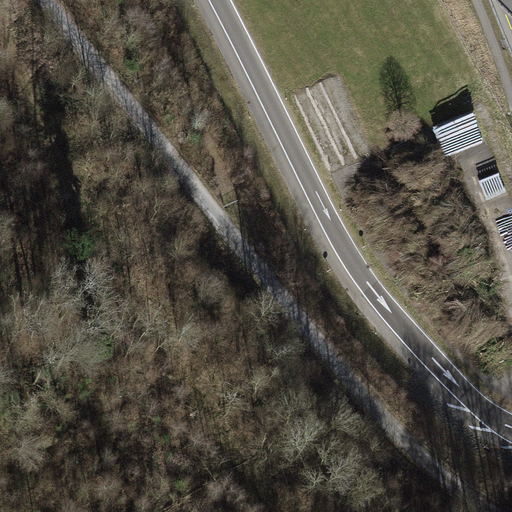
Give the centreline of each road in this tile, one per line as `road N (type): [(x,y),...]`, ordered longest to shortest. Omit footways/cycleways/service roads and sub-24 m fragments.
road 1 (track): [(43,0),(334,367),(433,470),(492,511)]
road 2 (motorway): [(215,0),(363,283),(468,398),(511,429)]
